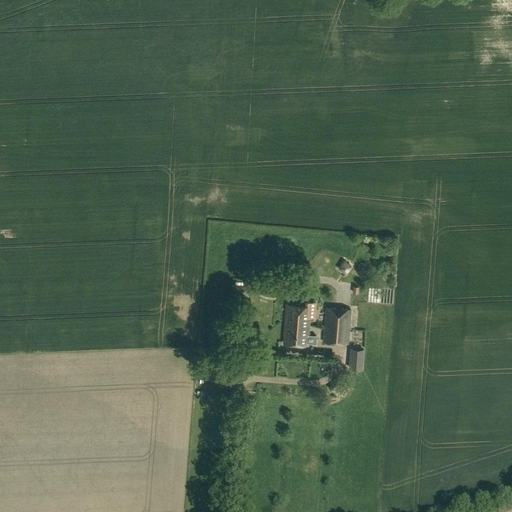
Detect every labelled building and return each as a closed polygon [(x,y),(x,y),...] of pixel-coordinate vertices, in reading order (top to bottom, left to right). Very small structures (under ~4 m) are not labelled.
[(335,268),(347,277),(355,267),(342,258),(335,268)] [(286,304),(285,324),(308,326),(310,306),(286,304)] [(326,308),(325,327),(349,329),(351,310),(326,308)] [(307,345),(308,326),(285,324),(283,343),(307,345)] [(348,344),(349,329),(325,327),(323,342),(348,344)] [(314,346),(321,345),(321,335),(313,335),(314,346)] [(362,364),(363,349),(353,349),(352,363),(362,364)] [(335,394),(343,386),(337,379),(328,388),(335,394)]
